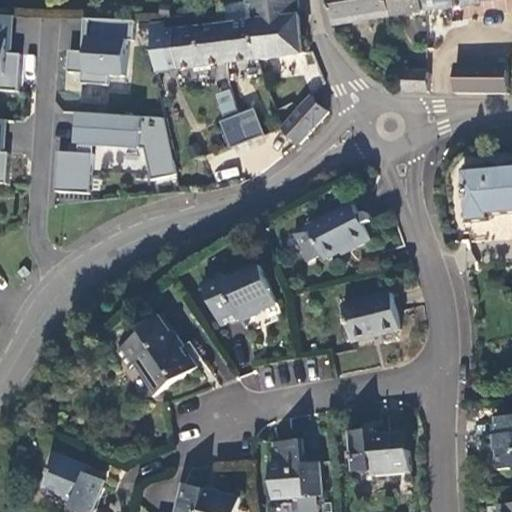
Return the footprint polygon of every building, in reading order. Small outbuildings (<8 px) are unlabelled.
[(307,55),(299,0),(248,0),(251,22),(256,60),(257,62),(307,55)] [(332,0),(337,27),(393,18),(390,0),(332,0)] [(390,0),(393,18),(424,12),(422,0),(390,0)] [(422,0),(424,12),(497,0),(422,0)] [(170,7),(161,7),(161,16),(170,17),(170,7)] [(0,90),(19,92),(21,54),(8,53),(10,17),(0,16),(0,90)] [(135,41),(136,23),(90,21),(89,52),(71,52),(70,73),(83,74),(82,84),(109,85),(110,75),(127,76),(128,41),(135,41)] [(167,22),(151,23),(158,73),(256,60),(251,22),(223,25),(168,32),(167,22)] [(448,73),(448,94),(509,94),(509,83),(509,71),(448,73)] [(428,73),(400,72),(402,91),(430,93),(428,73)] [(230,89),(216,93),(221,117),(236,113),(230,89)] [(313,97),(284,129),(301,144),(330,111),(313,97)] [(218,119),(228,145),(262,133),(253,107),(218,119)] [(178,175),(166,121),(166,118),(82,114),(80,153),(59,152),(57,192),(91,194),(93,146),(146,148),(153,180),(178,175)] [(0,152),(2,119),(0,119),(0,181),(7,182),(9,153),(0,152)] [(511,167),(465,172),(468,222),(490,220),(490,216),(511,214),(511,167)] [(355,205),(310,228),(311,229),(297,236),(311,263),(325,256),(328,261),(343,253),(353,248),(355,251),(374,241),(355,205)] [(353,248),(343,253),(344,256),(355,251),(353,248)] [(205,282),(222,325),(242,316),(243,319),(278,305),(263,267),(228,280),(226,273),(205,282)] [(393,293),(344,305),(353,343),(402,332),(393,293)] [(138,364),(157,397),(201,369),(199,367),(206,363),(191,341),(185,345),(175,330),(171,333),(160,317),(140,329),(144,335),(120,351),(131,370),(138,364)] [(511,418),(499,420),(501,470),(511,470),(511,418)] [(351,432),(355,475),(373,473),(373,476),(413,473),(411,452),(409,452),(407,434),(377,436),(377,431),(351,432)] [(275,500),(326,497),(322,464),(310,465),(307,441),(276,443),(277,465),(272,465),(275,500)] [(62,455),(45,492),(76,505),(74,510),(78,511),(96,511),(106,488),(103,481),(89,475),(92,467),(62,455)] [(208,491),(185,486),(180,503),(187,505),(185,511),(239,511),(244,498),(223,493),(222,498),(207,494),(208,491)] [(178,511),(185,511),(187,505),(180,503),(178,511)]
